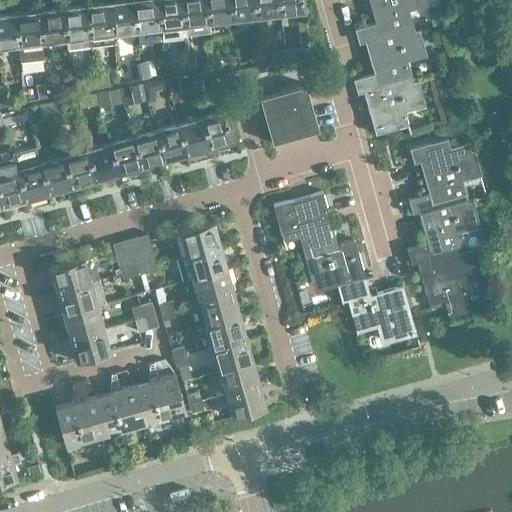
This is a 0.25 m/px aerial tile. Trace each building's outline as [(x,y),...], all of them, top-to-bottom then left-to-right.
[(136,30),(133,0),(121,0),(109,2),(114,33),(136,30)] [(161,27),(157,0),(133,0),(136,30),(161,27)] [(186,38),(185,25),(181,0),(157,0),(161,27),(163,40),(186,38)] [(208,22),(205,0),(181,0),(185,25),(208,22)] [(232,19),(229,0),(205,0),(208,22),(232,19)] [(255,16),(253,0),(229,0),(232,19),(255,16)] [(279,13),(277,0),(253,0),(255,16),(279,13)] [(277,0),(279,13),(304,10),(304,11),(305,11),(303,0),(277,0)] [(368,0),(375,23),(377,32),(411,22),(406,7),(426,1),(425,0),(368,0)] [(114,33),(109,2),(85,4),(89,46),(115,43),(114,33)] [(89,46),(85,4),(62,7),(66,39),(67,48),(89,46)] [(66,39),(62,7),(37,10),(40,42),(66,39)] [(40,42),(37,10),(14,13),(18,44),(40,42)] [(0,46),(18,44),(14,13),(0,14),(0,46)] [(377,32),(375,23),(361,26),(364,38),(373,73),(376,82),(409,72),(405,57),(424,52),(420,37),(418,31),(420,30),(420,29),(413,31),(411,22),(377,32)] [(283,49),(269,53),(270,62),(285,58),(283,49)] [(194,53),(186,55),(189,69),(197,67),(194,53)] [(174,72),(188,69),(185,55),(171,58),(174,72)] [(300,63),(298,55),(285,58),(285,60),(281,61),(282,67),(300,63)] [(285,60),(285,58),(265,63),(267,71),(282,67),(281,61),(285,60)] [(148,62),(139,64),(142,78),(150,76),(148,62)] [(142,78),(139,64),(131,66),(134,79),(142,78)] [(257,65),(240,70),(238,70),(239,72),(241,71),(243,77),(259,73),(257,65)] [(239,72),(238,70),(223,74),(225,82),(243,77),(241,71),(239,72)] [(202,72),(190,75),(192,83),(204,81),(202,72)] [(376,82),(373,73),(360,77),(363,88),(375,134),(399,127),(408,124),(404,107),(423,102),(419,87),(417,81),(419,80),(418,79),(412,81),(409,72),(376,82)] [(191,83),(189,74),(181,75),(184,90),(193,88),(191,83)] [(108,76),(93,79),(94,87),(110,84),(108,76)] [(94,87),(93,79),(77,83),(78,90),(94,87)] [(163,79),(143,83),(148,98),(156,96),(153,89),(165,85),(163,79)] [(53,81),(44,83),(47,97),(55,95),(53,81)] [(47,97),(44,83),(36,85),(39,98),(47,97)] [(123,104),(146,99),(143,83),(119,88),(123,104)] [(310,97),(309,95),(308,95),(305,86),(307,86),(306,84),(260,97),(263,110),(265,110),(267,119),(266,119),(272,143),(274,142),(273,140),(283,138),(285,138),(285,137),(294,134),(294,135),(296,135),(296,134),(305,131),(306,132),(308,131),(307,131),(317,128),(317,130),(319,130),(312,106),(311,107),(308,97),(310,97)] [(6,90),(0,91),(0,104),(0,106),(9,104),(6,90)] [(113,97),(111,90),(95,93),(97,101),(113,97)] [(97,101),(95,93),(80,96),(81,104),(97,101)] [(57,100),(48,102),(50,113),(51,116),(59,115),(57,100)] [(50,113),(48,102),(40,104),(43,118),(51,116),(50,113)] [(225,110),(201,116),(210,147),(233,141),(234,141),(225,109),(225,110)] [(10,110),(1,112),(3,122),(4,126),(13,124),(10,110)] [(210,147),(201,116),(178,123),(187,154),(210,147)] [(187,154),(178,123),(155,129),(163,160),(187,154)] [(163,160),(155,129),(133,136),(141,167),(163,160)] [(141,167),(133,136),(109,142),(118,173),(141,167)] [(419,158),(428,193),(431,204),(465,194),(460,177),(479,171),(473,151),(475,150),(475,149),(471,150),(469,142),(450,147),(447,137),(416,146),(419,158)] [(118,173),(109,142),(86,149),(94,180),(118,173)] [(94,180),(86,149),(63,155),(71,186),(94,180)] [(71,186),(63,155),(39,162),(48,193),(71,186)] [(25,199),(16,168),(13,159),(0,162),(0,198),(2,206),(25,199)] [(48,193),(39,162),(16,168),(25,199),(48,193)] [(470,198),(486,195),(484,175),(467,178),(470,198)] [(313,273),(316,283),(334,278),(338,277),(340,284),(360,278),(358,271),(363,270),(355,239),(353,239),(353,240),(337,245),(335,236),(332,226),(329,227),(326,217),(329,216),(322,191),(310,194),(293,199),(273,204),(286,249),(305,243),(305,245),(306,245),(310,260),(313,273)] [(431,204),(428,193),(414,197),(418,208),(417,208),(427,243),(430,253),(463,244),(457,223),(477,218),(472,201),(474,200),(473,199),(467,201),(465,194),(431,204)] [(179,231),(180,232),(187,255),(221,246),(214,222),(215,222),(214,221),(179,231)] [(137,236),(136,236),(143,261),(145,260),(155,258),(148,233),(146,234),(137,237),(137,236)] [(126,239),(125,240),(131,264),(137,263),(143,261),(136,236),(135,237),(126,240),(126,239)] [(113,243),(120,267),(128,265),(131,264),(125,240),(123,240),(124,241),(114,243),(114,242),(113,243)] [(430,253),(427,243),(413,247),(416,258),(416,259),(429,304),(430,308),(445,304),(450,320),(467,315),(464,303),(457,277),(462,276),(476,272),(470,251),(472,250),(472,249),(465,251),(463,244),(430,253)] [(227,268),(221,246),(187,255),(193,277),(227,268)] [(51,268),(57,291),(91,282),(88,270),(90,269),(94,261),(93,255),(50,267),(50,268),(51,268)] [(155,258),(145,260),(148,271),(158,269),(155,258)] [(143,261),(137,263),(140,274),(148,271),(145,260),(143,261)] [(137,263),(131,264),(128,265),(131,276),(140,274),(137,263)] [(131,276),(128,265),(120,267),(123,279),(131,276)] [(234,292),(227,268),(193,277),(199,301),(234,292)] [(365,277),(360,278),(340,284),(337,285),(342,302),(343,302),(342,301),(347,299),(356,333),(357,332),(356,328),(379,322),(384,341),(415,333),(415,335),(417,334),(413,320),(412,320),(411,314),(403,285),(370,294),(365,277)] [(102,278),(91,282),(57,291),(63,314),(97,304),(109,301),(102,278)] [(240,313),(234,292),(199,301),(206,323),(240,313)] [(171,300),(159,303),(161,311),(173,308),(171,300)] [(151,301),(140,304),(143,316),(135,318),(138,331),(148,328),(147,328),(157,325),(157,326),(158,325),(151,301)] [(104,328),(97,304),(63,314),(70,337),(104,328)] [(143,316),(140,304),(131,307),(135,318),(143,316)] [(175,316),(173,308),(161,311),(163,319),(175,316)] [(246,337),(240,313),(206,323),(212,347),(246,337)] [(110,350),(104,328),(70,337),(76,360),(76,361),(111,351),(111,350),(110,350)] [(219,370),(253,360),(246,337),(212,347),(219,370)] [(184,346),(171,349),(174,358),(186,355),(184,346)] [(188,363),(186,355),(174,358),(176,366),(188,363)] [(259,383),(253,360),(219,370),(225,392),(259,383)] [(137,383),(134,384),(145,422),(146,422),(147,422),(147,419),(158,416),(159,419),(160,418),(185,411),(186,411),(175,372),(148,380),(148,382),(137,385),(137,383)] [(266,406),(259,383),(225,392),(232,416),(231,416),(232,417),(267,407),(266,406)] [(145,422),(134,384),(109,391),(110,393),(99,396),(98,394),(96,394),(107,433),(108,433),(109,433),(108,430),(119,427),(120,430),(121,429),(145,422)] [(199,391),(187,395),(186,395),(189,403),(201,399),(199,391)] [(107,433),(96,394),(55,406),(66,445),(67,444),(107,433)] [(203,408),(201,399),(189,403),(191,411),(203,408)] [(10,454),(4,431),(0,432),(0,456),(10,454)] [(16,476),(10,454),(0,456),(0,482),(17,477),(17,476),(16,476)] [(180,511),(195,508),(189,487),(174,491),(180,511)]
